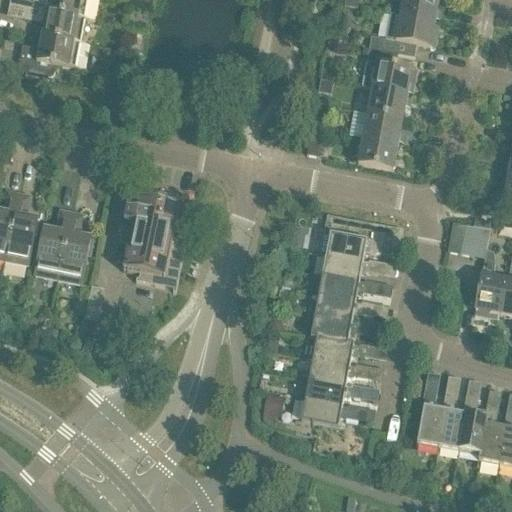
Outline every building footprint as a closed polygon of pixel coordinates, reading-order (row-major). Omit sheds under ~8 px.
[(31,13),(84,23),(88,0),(50,0),(49,5),(33,2),(31,13)] [(356,12),(358,1),(350,0),(345,0),(344,9),(356,12)] [(434,27),(438,2),(426,0),(403,0),(400,20),(434,27)] [(43,41),(80,48),(84,23),(31,13),(29,24),(45,27),(43,41)] [(371,41),(369,53),(396,59),(413,62),(415,50),(429,52),(429,51),(434,52),(437,38),(432,37),(434,27),(400,20),(390,18),(385,44),(371,41)] [(51,81),(53,70),(85,76),(90,50),(80,48),(43,41),(40,54),(24,51),(20,75),(51,81)] [(369,53),(361,91),(371,93),(405,100),(406,97),(411,98),(415,75),(393,71),(396,59),(369,53)] [(320,84),(318,95),(332,98),(334,86),(332,86),(332,83),(325,81),(324,84),(320,84)] [(401,125),(405,100),(371,93),(367,118),(401,125)] [(367,118),(362,143),(396,149),(401,125),(367,118)] [(324,124),(313,122),(311,133),(322,135),(324,124)] [(306,158),(317,161),(322,135),(311,133),(306,158)] [(391,175),(396,149),(362,143),(357,168),(391,175)] [(503,205),(511,206),(511,179),(508,178),(503,205)] [(0,264),(4,265),(18,198),(7,195),(2,216),(0,215),(0,264)] [(137,202),(135,214),(126,212),(123,226),(132,228),(128,246),(122,274),(139,278),(138,283),(136,283),(136,286),(165,292),(173,293),(172,296),(175,296),(189,228),(187,227),(186,229),(175,227),(179,210),(164,207),(166,199),(156,196),(155,196),(156,195),(154,195),(152,205),(137,202)] [(18,198),(4,265),(28,270),(34,241),(36,242),(39,224),(25,221),(30,200),(18,198)] [(57,284),(71,217),(60,215),(56,235),(42,232),(38,250),(40,251),(34,280),(57,284)] [(71,217),(57,284),(81,289),(87,261),(89,261),(93,243),(79,240),(83,219),(71,217)] [(384,231),(325,220),(322,237),(372,247),(372,245),(381,246),(384,231)] [(456,228),(451,255),(462,257),(467,230),(456,228)] [(467,230),(462,257),(473,260),(478,232),(467,230)] [(484,262),(489,235),(481,233),(478,232),(473,260),(484,262)] [(370,255),(379,257),(381,246),(372,245),(372,247),(322,237),(318,259),(326,260),(361,267),(362,266),(364,256),(370,257),(370,255)] [(367,275),(376,277),(377,267),(368,265),(368,268),(362,266),(361,267),(326,260),(322,281),(358,288),(358,287),(360,277),(366,278),(367,275)] [(481,280),(474,315),(500,320),(506,285),(493,283),(496,269),(484,267),(481,280)] [(363,296),(372,298),(374,287),(365,285),(364,288),(358,287),(358,288),(322,281),(318,302),(354,309),(354,308),(356,297),(362,298),(363,296)] [(511,321),(511,286),(506,285),(500,320),(511,321)] [(91,290),(84,323),(97,325),(104,293),(91,290)] [(283,294),(280,306),(289,308),(292,296),(283,294)] [(352,318),(358,320),(359,317),(372,319),(374,309),(361,306),(360,309),(354,308),(354,309),(318,302),(315,322),(350,329),(350,328),(352,318)] [(355,337),(364,339),(366,328),(357,326),(356,329),(350,328),(350,329),(315,322),(311,342),(317,343),(346,349),(346,348),(348,338),(354,339),(355,337)] [(366,361),(369,350),(359,349),(359,351),(346,348),(346,349),(317,343),(313,365),(348,372),(348,371),(350,360),(357,362),(357,360),(366,361)] [(355,369),(355,372),(348,371),(348,372),(313,365),(309,385),(344,391),(346,381),(353,383),(353,380),(367,382),(369,372),(365,371),(355,369)] [(350,400),(359,402),(361,391),(352,389),(351,392),(344,391),(309,385),(305,405),(340,412),(340,411),(342,401),(349,402),(350,400)] [(434,407),(431,406),(433,398),(422,396),(421,403),(424,404),(416,446),(438,451),(445,415),(444,415),(433,413),(434,407)] [(438,451),(458,454),(465,419),(464,419),(455,417),(456,411),(453,410),(454,402),(444,400),(442,407),(445,408),(444,415),(445,415),(438,451)] [(458,454),(478,458),(477,464),(478,465),(485,423),(482,422),(483,416),(473,414),(474,406),(464,404),(462,411),(465,412),(464,419),(465,419),(458,454)] [(302,426),(336,433),(339,421),(345,422),(346,421),(359,423),(361,412),(348,410),(347,413),(340,411),(340,412),(305,405),(302,426)] [(478,465),(498,468),(506,433),(505,433),(495,431),(497,424),(493,423),(495,416),(484,414),(483,416),(482,422),(485,423),(478,465)] [(498,468),(511,471),(511,418),(505,418),(504,425),(506,425),(505,433),(506,433),(498,468)] [(255,493),(254,492),(253,498),(262,501),(264,495),(263,495),(255,493)]
